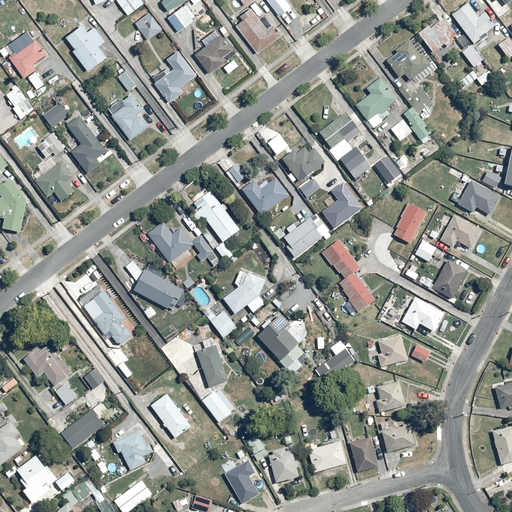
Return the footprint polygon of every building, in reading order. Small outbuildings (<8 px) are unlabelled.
[(143,3),(141,0),(116,0),(128,15),(143,3)] [(168,12),(183,1),(183,0),(163,0),(165,2),(162,4),(168,12)] [(266,0),(279,16),(290,7),(285,0),(266,0)] [(487,35),(485,33),(494,26),(485,13),(477,18),(466,3),(451,14),(472,42),(474,45),(487,35)] [(196,18),(185,4),(167,18),(179,32),(196,18)] [(267,29),(250,6),(240,14),(243,19),(235,25),(256,53),(281,35),(273,25),(267,29)] [(161,29),(149,13),(135,23),(147,39),(161,29)] [(456,35),(441,15),(417,32),(431,53),(456,35)] [(111,64),(118,59),(104,40),(94,26),(87,32),(81,24),(65,36),(75,49),(73,51),(87,70),(105,57),(111,64)] [(195,54),(209,72),(224,61),(221,57),(231,49),(219,34),(199,50),(195,54)] [(36,89),(44,84),(34,70),(35,69),(31,63),(45,54),(34,38),(8,56),(23,77),(26,75),(29,79),(19,86),(27,96),(36,89)] [(414,39),(411,41),(409,39),(397,48),(399,50),(385,60),(398,78),(404,74),(409,80),(398,89),(421,120),(430,113),(426,107),(431,103),(417,84),(428,75),(433,71),(437,69),(414,39)] [(511,39),(510,41),(508,39),(498,46),(508,59),(510,57),(511,60),(511,39)] [(482,58),(471,45),(461,52),(472,66),(482,58)] [(174,68),(166,75),(162,70),(153,76),(157,81),(154,83),(169,102),(183,91),(179,87),(196,75),(178,50),(167,58),(172,65),(174,68)] [(137,85),(125,68),(116,74),(128,91),(137,85)] [(478,78),(477,76),(472,70),(456,82),(462,89),(478,78)] [(492,79),(487,71),(476,80),(482,87),(492,79)] [(396,100),(380,78),(367,88),(371,94),(355,106),(373,129),(383,121),(390,115),(385,108),(396,100)] [(5,95),(14,107),(20,103),(29,114),(35,109),(17,86),(5,95)] [(148,125),(140,114),(146,110),(142,105),(132,92),(122,100),(120,98),(108,107),(113,113),(111,115),(130,139),(148,125)] [(70,115),(61,103),(43,117),(51,129),(70,115)] [(413,131),(421,142),(423,144),(424,144),(424,143),(430,138),(428,135),(431,133),(411,108),(403,114),(405,117),(412,126),(410,128),(413,131)] [(370,167),(355,147),(353,148),(346,138),(348,136),(358,129),(345,112),(340,115),(318,132),(330,149),(328,150),(336,161),(339,159),(354,179),(370,167)] [(106,152),(78,114),(65,123),(80,145),(70,152),(86,174),(100,164),(96,159),(106,152)] [(411,132),(402,119),(390,129),(399,141),(411,132)] [(37,145),(40,150),(46,158),(54,152),(56,154),(65,148),(55,133),(40,143),(37,145)] [(411,152),(416,158),(422,152),(425,155),(428,152),(420,143),(411,152)] [(511,144),(511,145),(507,165),(503,184),(511,185),(511,144)] [(324,163),(314,149),(309,152),(305,147),(296,153),(294,150),(282,159),(283,160),(298,182),(324,163)] [(409,162),(403,154),(394,161),(400,169),(409,162)] [(0,172),(8,166),(0,155),(0,172)] [(37,168),(40,171),(34,177),(37,180),(34,182),(45,197),(53,191),(60,201),(73,191),(66,182),(74,175),(63,160),(57,164),(51,157),(37,168)] [(401,174),(387,157),(373,168),(386,185),(401,174)] [(247,175),(237,163),(227,172),(237,183),(247,175)] [(347,179),(338,165),(328,171),(337,185),(347,179)] [(501,178),(487,170),(481,181),(496,189),(501,178)] [(288,195),(275,178),(270,183),(267,180),(258,187),(253,180),(241,190),(261,215),(288,195)] [(10,179),(0,186),(0,218),(4,219),(2,228),(19,232),(27,201),(15,185),(10,179)] [(451,199),(458,203),(457,206),(472,214),(474,212),(475,209),(489,216),(500,196),(470,180),(463,192),(457,189),(451,199)] [(205,220),(222,242),(224,241),(239,230),(207,186),(193,197),(196,201),(193,203),(198,209),(193,213),(200,223),(205,220)] [(426,212),(408,202),(392,234),(410,244),(426,212)] [(439,241),(453,248),(457,241),(471,249),(481,230),(445,211),(444,213),(438,224),(445,229),(439,241)] [(294,258),(323,236),(326,240),(332,235),(328,231),(318,217),(312,222),(309,218),(296,228),(293,224),(286,229),(289,233),(283,238),(290,248),(288,250),(294,258)] [(193,245),(192,243),(180,228),(172,234),(162,222),(147,234),(174,268),(190,256),(186,250),(193,245)] [(200,253),(195,256),(200,263),(213,253),(201,236),(192,242),(200,253)] [(360,268),(340,238),(322,250),(338,274),(340,273),(344,279),(338,283),(357,312),(375,300),(361,279),(360,280),(354,272),(360,268)] [(436,248),(421,240),(414,254),(428,262),(436,248)] [(232,255),(223,243),(216,249),(225,261),(232,255)] [(467,271),(446,259),(431,286),(452,298),(467,271)] [(126,266),(136,284),(133,290),(173,312),(183,291),(146,271),(142,271),(133,260),(126,266)] [(427,265),(417,260),(413,266),(424,271),(427,265)] [(234,284),(239,287),(223,299),(234,314),(247,305),(252,312),(263,303),(258,296),(261,289),(261,288),(265,281),(241,268),(234,284)] [(103,289),(82,305),(104,334),(96,340),(118,369),(134,356),(123,342),(138,330),(127,316),(125,318),(103,289)] [(420,325),(434,332),(444,313),(414,296),(400,321),(417,331),(420,325)] [(156,314),(150,307),(143,312),(149,319),(156,314)] [(236,328),(223,311),(210,321),(223,338),(236,328)] [(303,340),(279,314),(256,335),(292,375),(301,366),(296,360),(304,353),(297,345),(303,340)] [(406,359),(401,335),(377,341),(380,353),(377,354),(379,366),(406,359)] [(228,381),(213,337),(201,341),(203,347),(196,349),(208,387),(228,381)] [(355,361),(339,340),(329,347),(335,355),(315,370),(325,384),(355,361)] [(46,341),(23,359),(37,378),(43,373),(54,387),(71,374),(62,363),(46,341)] [(430,351),(416,344),(411,356),(425,362),(430,351)] [(104,381),(95,368),(83,376),(93,389),(104,381)] [(511,380),(505,381),(505,384),(495,385),(497,409),(511,407),(511,380)] [(377,384),(379,395),(380,398),(376,399),(377,408),(378,412),(381,411),(404,407),(400,381),(377,384)] [(76,396),(66,383),(55,391),(65,405),(76,396)] [(218,422),(231,413),(235,410),(232,406),(218,387),(202,400),(218,422)] [(166,427),(174,438),(190,426),(166,394),(151,406),(163,422),(163,423),(162,423),(162,424),(162,425),(163,425),(163,426),(164,426),(164,427),(165,427),(166,427)] [(0,423),(11,416),(2,401),(0,402),(0,423)] [(108,412),(100,401),(62,433),(75,448),(103,425),(99,420),(108,412)] [(422,426),(410,429),(409,424),(397,426),(395,414),(376,418),(377,425),(380,424),(386,453),(414,447),(413,442),(425,440),(422,426)] [(20,434),(10,421),(0,429),(0,464),(22,448),(15,438),(20,434)] [(511,459),(511,426),(491,431),(499,463),(511,459)] [(152,452),(138,428),(114,442),(131,470),(146,462),(143,457),(152,452)] [(378,467),(370,436),(349,442),(356,472),(378,467)] [(345,464),(340,441),(308,449),(313,472),(345,464)] [(172,457),(161,444),(153,450),(164,464),(172,457)] [(287,451),(286,447),(271,451),(272,455),(268,456),(275,483),(298,477),(291,450),(287,451)] [(15,470),(21,478),(19,479),(25,489),(23,491),(32,503),(49,490),(47,486),(56,479),(46,466),(44,467),(35,455),(15,470)] [(222,465),(226,472),(224,473),(241,503),(258,494),(248,476),(254,472),(247,460),(235,467),(231,460),(222,465)] [(74,481),(68,472),(55,482),(61,490),(74,481)] [(73,511),(70,509),(91,494),(82,481),(61,496),(67,504),(56,511),(73,511)] [(192,509),(199,510),(206,511),(208,511),(212,499),(195,495),(192,509)]
